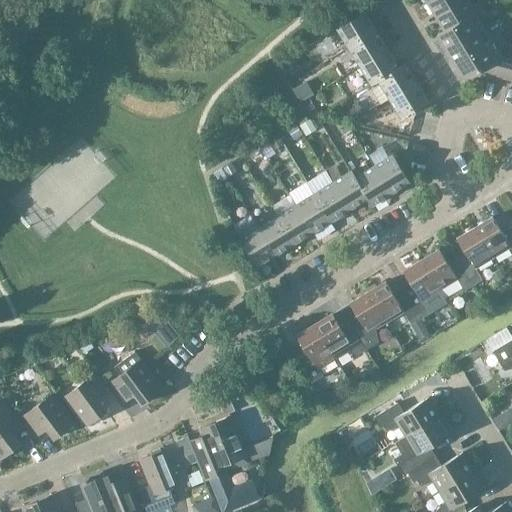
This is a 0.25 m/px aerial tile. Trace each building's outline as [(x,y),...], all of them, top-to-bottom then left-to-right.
[(431,0),(427,3),(435,17),(463,0),(431,0)] [(471,6),(466,0),(463,0),(435,17),(444,31),(482,9),(478,2),(471,6)] [(487,16),(482,9),(444,31),(437,36),(446,51),(484,28),(479,20),(487,16)] [(337,29),(348,48),(376,31),(364,12),(337,29)] [(488,35),(484,28),(446,51),(455,65),(500,38),(495,30),(488,35)] [(387,50),(376,31),(348,48),(360,67),(387,50)] [(504,45),(500,38),(455,65),(464,80),(477,72),(507,80),(511,65),(506,64),(497,49),(504,45)] [(398,68),(387,50),(360,67),(371,86),(378,82),(399,69),(398,68)] [(405,64),(398,68),(399,69),(378,82),(389,99),(417,83),(405,64)] [(428,102),(417,83),(389,99),(401,118),(428,102)] [(308,126),(318,120),(312,109),(301,115),(308,126)] [(283,123),(261,133),(266,143),(288,132),(283,123)] [(392,155),(373,167),(390,195),(409,183),(392,155)] [(390,195),(373,167),(355,178),(368,199),(367,199),(371,206),(390,195)] [(351,171),(332,183),(349,211),(367,199),(368,199),(355,178),(351,171)] [(349,211),(332,183),(314,194),(331,222),(349,211)] [(331,222),(314,194),(295,205),(312,233),(331,222)] [(312,233),(295,205),(289,196),(271,207),(277,217),(294,244),(312,233)] [(276,255),(294,244),(277,217),(259,228),(276,255)] [(493,258),(510,247),(511,250),(511,229),(511,227),(502,232),(492,217),(474,228),(493,258)] [(276,255),(259,228),(240,240),(257,267),(276,255)] [(493,258),(474,228),(457,238),(466,254),(457,259),(473,286),(482,280),(475,269),(493,258)] [(439,249),(421,260),(439,290),(457,280),(464,291),(473,286),(457,259),(448,265),(439,249)] [(439,290),(421,260),(403,271),(412,286),(404,292),(419,318),(429,312),(421,301),(439,290)] [(385,281),(367,292),(386,323),(404,312),(406,316),(410,323),(419,318),(404,292),(395,297),(385,281)] [(386,323),(367,292),(350,303),(359,318),(350,324),(366,350),(375,345),(368,333),(386,323)] [(332,314),(314,324),(335,359),(353,349),(357,356),(366,350),(350,324),(341,329),(332,314)] [(169,324),(164,316),(146,320),(157,334),(169,324)] [(335,359),(314,324),(296,335),(305,351),(296,356),(312,383),(323,376),(319,369),(335,359)] [(511,340),(493,352),(505,371),(511,369),(511,340)] [(114,368),(120,375),(111,382),(125,402),(135,395),(142,404),(162,390),(135,352),(114,368)] [(99,401),(108,394),(94,375),(64,397),(86,426),(106,411),(99,401)] [(54,439),(74,424),(52,394),(22,417),(37,436),(47,429),(54,439)] [(405,437),(439,416),(428,398),(403,413),(398,403),(373,418),(380,428),(383,426),(386,431),(399,427),(405,437)] [(1,400),(0,400),(0,459),(20,445),(12,435),(22,428),(1,400)] [(439,416),(405,437),(394,443),(401,455),(393,460),(403,476),(407,474),(431,459),(426,449),(450,434),(439,416)] [(198,461),(198,462),(205,479),(219,474),(216,468),(246,456),(230,417),(200,429),(203,436),(190,441),(196,457),(198,461)] [(188,437),(177,442),(187,465),(198,461),(196,457),(190,441),(188,437)] [(168,488),(177,484),(164,450),(161,451),(160,448),(150,452),(151,455),(140,460),(151,485),(137,490),(146,511),(154,511),(175,504),(168,488)] [(433,482),(439,492),(473,471),(462,453),(437,468),(431,459),(407,474),(413,483),(417,481),(420,486),(433,482)] [(77,464),(65,470),(73,484),(84,478),(77,464)] [(484,489),(473,471),(439,492),(445,501),(435,511),(464,511),(459,504),(484,489)] [(92,511),(139,511),(131,491),(118,496),(109,473),(90,480),(89,478),(85,479),(86,482),(81,484),(92,511)] [(250,473),(213,488),(222,511),(260,496),(250,473)] [(58,511),(52,495),(22,508),(24,511),(58,511)] [(217,511),(212,498),(193,507),(195,511),(217,511)] [(477,511),(475,507),(467,511),(511,511),(506,502),(489,511),(477,511)]
